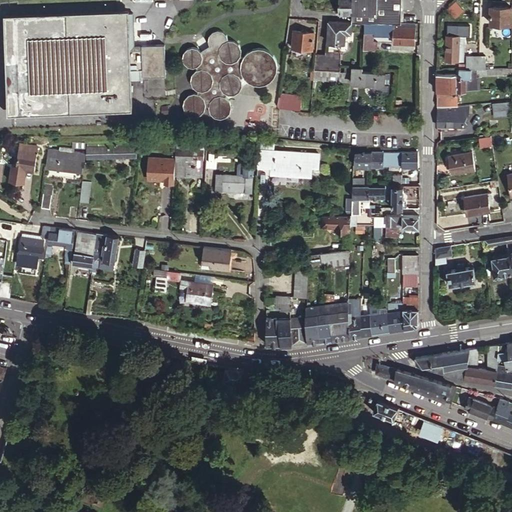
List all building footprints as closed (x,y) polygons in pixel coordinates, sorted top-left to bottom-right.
[(339,0),(339,13),(352,13),(352,0),(339,0)] [(352,0),(352,13),(352,22),(365,21),(395,22),(401,22),(401,0),(352,0)] [(511,7),(492,5),(491,23),(511,24),(511,7)] [(133,9),(129,9),(5,12),(8,110),(131,107),(130,78),(146,78),(146,76),(166,75),(165,42),(141,43),(133,43),(133,9)] [(338,21),(329,21),(328,42),(337,42),(338,21)] [(351,33),(352,22),(338,21),(337,42),(345,42),(346,33),(351,33)] [(395,22),(365,21),(366,30),(395,31),(395,22)] [(406,22),(401,22),(395,22),(395,31),(394,43),(416,43),(416,27),(406,26),(406,22)] [(195,87),(197,88),(197,91),(193,91),(187,93),(183,97),(182,102),(183,107),(186,111),(192,114),(198,115),(205,113),(208,108),(209,105),(212,106),(213,108),(215,111),(219,114),(224,116),(230,115),(235,109),(235,104),(234,99),(230,96),(231,93),(234,93),(238,92),(242,91),(246,85),(246,78),(245,77),(246,75),(253,80),(258,82),(263,83),(269,82),(273,79),(278,74),(280,70),(280,64),(279,60),(276,56),(272,51),(266,48),(260,48),(254,49),(248,50),(248,53),(242,54),(243,48),(240,43),(239,42),(237,40),(234,40),(231,39),(228,35),(225,31),(219,29),(214,30),(211,33),(210,34),(209,39),(209,44),(202,49),(197,46),(192,45),(188,46),(184,51),(183,55),(185,60),(188,63),(192,65),(195,64),(196,67),(195,68),(192,72),(190,76),(190,80),(191,84),(195,87)] [(313,49),(315,33),(308,32),(307,30),(303,30),(302,31),(295,30),(292,46),(300,47),(300,48),(305,49),(305,48),(313,49)] [(459,53),(465,53),(465,36),(448,35),(448,59),(458,60),(459,53)] [(366,40),(367,48),(379,48),(379,39),(374,39),(366,40)] [(328,54),(318,54),(316,70),(342,71),(343,52),(328,51),(328,54)] [(354,72),(353,80),(365,82),(365,79),(367,79),(368,71),(368,68),(355,66),(354,72)] [(511,73),(511,67),(488,68),(480,68),(460,69),(460,74),(460,81),(456,81),(457,90),(467,89),(467,78),(477,78),(477,74),(479,74),(511,73)] [(342,71),(316,70),(315,78),(353,80),(354,72),(342,71)] [(389,85),(391,74),(368,71),(367,79),(366,82),(389,85)] [(444,74),(437,74),(437,90),(447,90),(447,84),(444,84),(444,74)] [(460,81),(460,74),(444,74),(444,84),(447,84),(447,90),(450,90),(457,90),(456,81),(460,81)] [(480,89),(479,74),(477,74),(477,78),(467,78),(467,89),(480,89)] [(302,108),(304,94),(287,93),(287,107),(302,108)] [(450,97),(440,97),(440,105),(458,105),(458,97),(450,97)] [(511,109),(510,100),(492,102),(493,110),(511,109)] [(469,114),(469,104),(458,105),(437,107),(465,108),(465,114),(469,114)] [(465,108),(437,107),(438,125),(465,125),(465,114),(465,108)] [(205,139),(178,138),(176,158),(175,173),(196,175),(197,159),(204,159),(205,139)] [(259,142),(257,164),(272,164),(274,151),(274,143),(259,142)] [(36,169),(39,145),(20,143),(17,167),(36,169)] [(86,156),(134,156),(135,145),(86,146),(86,156)] [(238,155),(238,147),(218,146),(217,154),(238,155)] [(46,166),(54,167),(56,150),(48,149),(46,166)] [(59,150),(57,167),(82,170),(83,159),(79,159),(80,152),(72,152),(60,150),(59,150)] [(383,150),(372,150),(372,151),(371,164),(383,165),(383,150)] [(384,150),(383,150),(383,165),(393,165),(393,150),(384,150)] [(394,150),(393,150),(393,165),(402,165),(402,150),(394,150)] [(418,150),(415,150),(402,150),(402,165),(418,166),(418,150)] [(272,164),(257,164),(273,164),(272,171),(309,173),(310,164),(318,165),(318,153),(274,151),(272,164)] [(354,151),(354,163),(371,164),(372,151),(354,151)] [(473,152),(450,156),(453,171),(476,167),(473,152)] [(174,182),(175,173),(176,158),(150,156),(148,177),(165,178),(165,181),(174,182)] [(236,176),(215,174),(214,190),(251,192),(252,177),(252,164),(240,163),(237,166),(236,176)] [(395,175),(393,175),(393,181),(402,181),(402,176),(402,173),(395,173),(395,175)] [(89,181),(81,179),(79,200),(87,201),(89,181)] [(368,196),(368,185),(364,185),(353,184),(352,197),(359,196),(368,196)] [(44,185),(41,207),(50,209),(53,186),(44,185)] [(371,185),(368,185),(368,196),(384,196),(384,194),(384,185),(371,185)] [(402,207),(403,185),(392,185),(392,190),(392,194),(391,207),(402,207)] [(490,210),(489,201),(488,193),(465,196),(468,214),(490,210)] [(511,209),(511,202),(501,203),(504,218),(511,216),(511,209)] [(351,222),(351,214),(321,214),(321,225),(333,225),(333,230),(349,229),(349,225),(351,225),(351,222)] [(419,214),(386,214),(386,216),(386,224),(399,225),(399,224),(402,224),(402,225),(418,227),(419,214)] [(386,226),(386,224),(386,216),(375,216),(375,226),(383,226),(386,226)] [(72,247),(74,229),(49,225),(48,237),(47,240),(65,243),(65,246),(72,247)] [(95,242),(95,241),(96,233),(80,230),(77,252),(82,253),(83,245),(84,240),(86,241),(95,242)] [(41,238),(42,235),(22,232),(18,263),(37,265),(38,255),(42,256),(44,238),(41,238)] [(107,233),(97,232),(96,233),(95,241),(99,241),(97,254),(104,255),(107,233)] [(114,261),(118,235),(107,233),(104,255),(103,259),(103,260),(114,261)] [(507,242),(506,236),(485,239),(487,245),(507,242)] [(82,253),(93,254),(95,242),(86,241),(85,246),(83,245),(82,253)] [(103,259),(104,255),(97,254),(99,241),(95,241),(95,242),(93,254),(93,258),(103,259)] [(453,255),(452,245),(437,247),(437,263),(448,262),(447,256),(453,255)] [(143,265),(145,248),(136,246),(133,263),(143,265)] [(349,253),(349,248),(320,252),(320,257),(349,253)] [(231,268),(232,252),(211,249),(209,266),(231,268)] [(91,267),(92,266),(93,258),(93,254),(82,253),(77,252),(73,251),(71,264),(91,267)] [(403,268),(418,269),(418,252),(403,251),(403,268)] [(307,253),(307,267),(318,266),(329,264),(349,261),(349,253),(320,257),(320,252),(307,253)] [(502,274),(503,273),(511,272),(508,253),(492,256),(494,265),(493,266),(494,275),(502,274)] [(93,258),(92,266),(102,268),(103,260),(103,259),(93,258)] [(465,266),(457,268),(447,269),(448,276),(447,276),(447,279),(449,278),(450,284),(476,279),(474,265),(465,266)] [(305,298),(307,267),(294,268),(293,297),(305,298)] [(2,268),(1,275),(12,276),(13,270),(2,268)] [(165,277),(166,270),(157,268),(157,275),(155,289),(164,290),(165,277)] [(403,268),(402,282),(418,282),(418,269),(403,268)] [(180,279),(181,271),(166,269),(166,270),(165,277),(180,279)] [(1,275),(0,286),(0,294),(9,296),(12,276),(1,275)] [(210,304),(214,284),(181,278),(180,285),(188,286),(186,299),(210,304)] [(52,305),(61,307),(63,291),(54,289),(52,305)] [(402,300),(402,301),(402,306),(418,308),(418,301),(414,300),(414,293),(409,293),(409,300),(402,300)] [(265,296),(265,297),(265,302),(274,303),(275,306),(280,307),(280,310),(288,310),(288,297),(265,296)] [(349,296),(349,298),(349,313),(349,335),(361,333),(361,312),(361,296),(349,296)] [(349,298),(326,301),(328,316),(349,313),(349,298)] [(326,301),(318,303),(317,318),(328,316),(326,301)] [(387,310),(402,308),(402,306),(402,301),(387,302),(387,306),(387,310)] [(305,304),(304,316),(305,319),(317,318),(318,303),(305,304)] [(370,312),(371,332),(387,329),(387,310),(378,312),(378,307),(378,303),(370,304),(370,312)] [(402,308),(403,327),(414,325),(418,321),(418,308),(402,306),(402,308)] [(387,310),(387,329),(403,327),(402,308),(387,310)] [(361,312),(361,333),(371,332),(370,312),(361,312)] [(330,338),(349,335),(349,313),(328,316),(330,338)] [(289,316),(266,316),(265,316),(265,344),(292,343),(289,316)] [(305,319),(304,316),(289,316),(292,343),(306,341),(305,319)] [(328,316),(317,318),(319,339),(330,338),(328,316)] [(305,319),(306,341),(319,339),(317,318),(305,319)] [(507,342),(498,344),(498,351),(507,351),(507,342)] [(498,344),(488,345),(487,353),(498,354),(498,351),(498,344)] [(477,347),(469,348),(466,365),(476,366),(477,347)] [(469,348),(442,353),(445,372),(460,377),(463,367),(466,367),(466,365),(469,348)] [(442,353),(414,357),(416,364),(445,372),(442,353)] [(498,357),(497,360),(497,365),(506,366),(506,357),(498,357)] [(393,367),(380,363),(379,374),(394,379),(396,368),(393,367)] [(485,367),(483,381),(495,383),(497,370),(497,365),(487,364),(487,367),(485,367)] [(466,365),(466,367),(464,378),(483,381),(485,367),(476,367),(476,366),(466,365)] [(230,367),(226,367),(223,380),(242,383),(245,370),(230,367)] [(424,376),(396,368),(394,379),(413,387),(415,380),(422,381),(424,376)] [(497,370),(495,383),(511,386),(511,380),(511,372),(510,372),(507,372),(506,372),(497,370)] [(438,380),(424,376),(422,381),(420,389),(434,395),(438,380)] [(420,389),(422,381),(415,380),(413,387),(420,389)] [(451,384),(438,380),(434,395),(446,399),(448,393),(451,384)] [(493,418),(496,407),(469,396),(466,407),(493,418)] [(378,398),(373,411),(394,419),(398,407),(387,402),(378,398)] [(511,413),(496,407),(493,418),(511,426),(511,413)] [(93,500),(94,495),(79,489),(74,503),(90,508),(93,500)] [(102,492),(96,490),(94,495),(93,500),(100,502),(103,501),(104,496),(102,492)]
